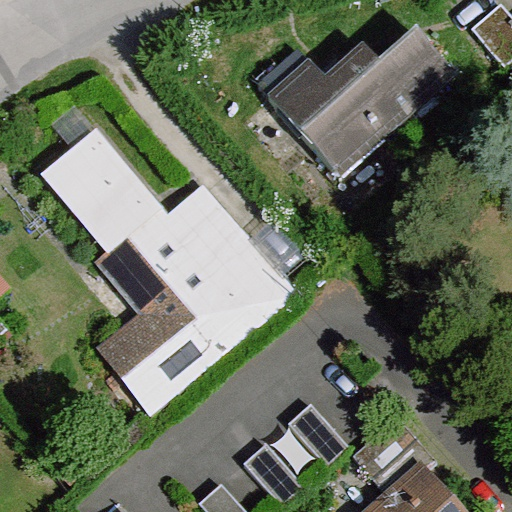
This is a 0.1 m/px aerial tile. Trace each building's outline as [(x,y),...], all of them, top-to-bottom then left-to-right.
[(511,29),(498,13),(473,36),(505,73),(511,66),(511,29)] [(311,66),(263,109),(336,189),(451,85),(417,47),(380,81),(360,59),(329,87),(311,66)] [(107,262),(97,270),(138,317),(96,353),(125,386),(154,420),(295,299),(205,194),(173,222),(99,137),(42,186),(107,262)] [(0,344),(8,338),(0,327),(0,344)] [(453,511),(421,476),(381,511),(453,511)]
